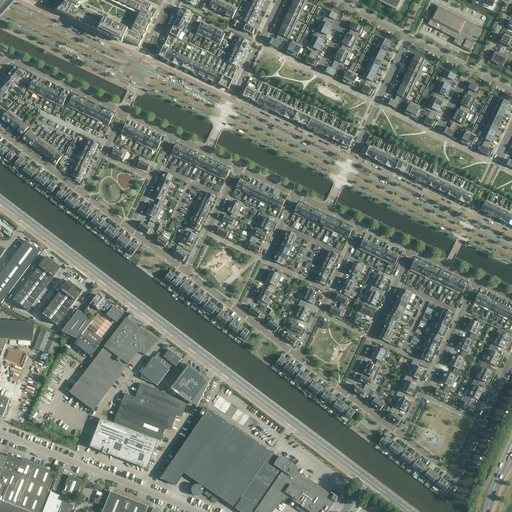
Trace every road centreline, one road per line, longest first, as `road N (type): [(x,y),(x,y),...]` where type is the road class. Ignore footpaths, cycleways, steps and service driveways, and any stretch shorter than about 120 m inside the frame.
road 1 (tertiary): [(368,480),(0,199)]
road 2 (secondary): [(340,179),(511,261)]
road 3 (secondary): [(511,246),(346,167)]
road 4 (residential): [(511,235),(350,158)]
road 5 (residential): [(476,281),(401,435)]
road 6 (residential): [(342,391),(411,250)]
road 7 (secondary): [(0,16),(135,84)]
road 8 (residential): [(360,225),(297,356)]
road 9 (secondary): [(130,60),(4,0)]
road 10 (residential): [(350,158),(230,100)]
road 11 (secondary): [(220,122),(340,179)]
road 12 (secondary): [(346,167),(226,110)]
road 13 (residential): [(407,39),(350,158)]
road 14 (residential): [(295,194),(238,311)]
road 15 (residential): [(455,471),(511,355)]
road 16 (residential): [(122,112),(9,58)]
